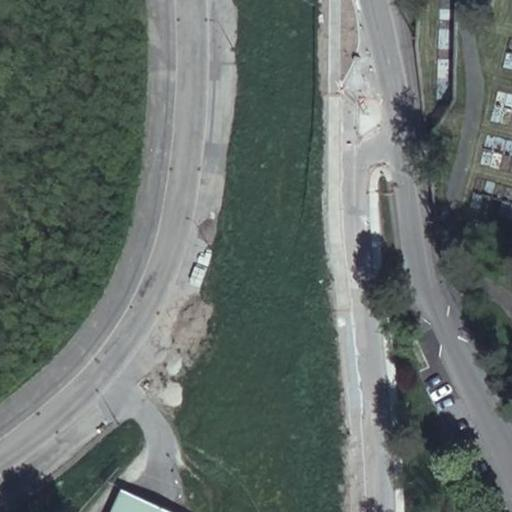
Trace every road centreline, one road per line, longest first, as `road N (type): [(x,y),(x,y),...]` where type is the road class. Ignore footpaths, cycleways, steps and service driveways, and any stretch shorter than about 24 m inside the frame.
road 1 (residential): [(191,0),(190,126),(173,236),(153,288),(94,377),(0,456)]
road 2 (residential): [(396,112),(429,309),(511,470)]
road 3 (residential): [(353,201),(368,511)]
road 4 (residential): [(350,0),(353,201)]
